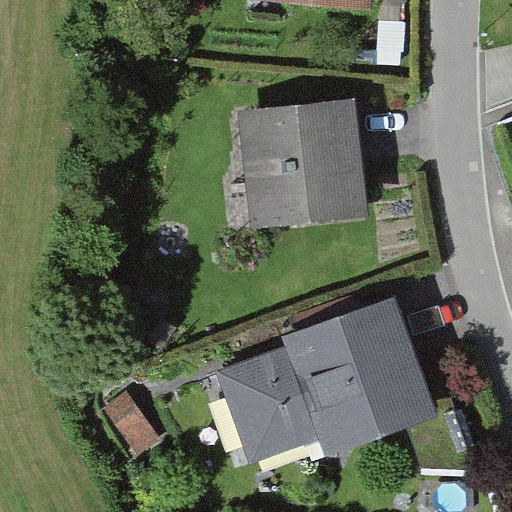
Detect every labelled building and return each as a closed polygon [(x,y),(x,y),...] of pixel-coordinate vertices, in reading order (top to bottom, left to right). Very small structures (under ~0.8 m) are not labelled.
[(403,0),(380,0),(380,20),(403,20),(403,0)] [(252,222),(369,208),(356,91),(239,105),(252,222)] [(511,142),(511,115),(503,119),(511,142)] [(282,330),(286,342),(216,369),(251,460),(321,433),(326,447),(405,418),(438,405),(419,354),(394,288),(282,330)] [(135,327),(163,346),(177,326),(149,306),(135,327)] [(405,418),(422,465),(479,466),(434,348),(419,354),(438,405),(405,418)] [(107,403),(139,450),(160,436),(128,389),(107,403)]
